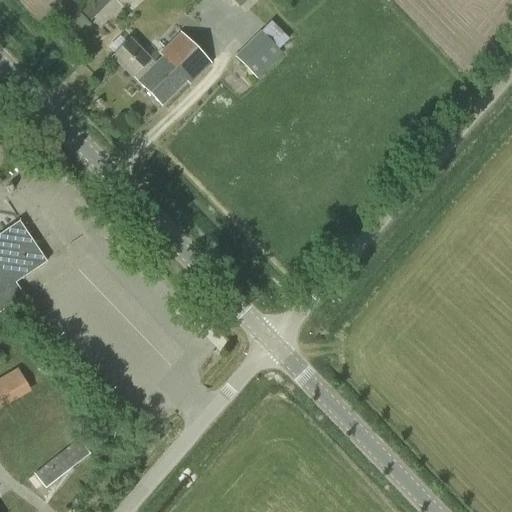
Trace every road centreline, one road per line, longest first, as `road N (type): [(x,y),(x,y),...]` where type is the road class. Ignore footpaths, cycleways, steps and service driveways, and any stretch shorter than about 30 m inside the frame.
road 1 (tertiary): [(273,342),(0,68)]
road 2 (unclassified): [(273,342),(511,80)]
road 3 (tertiary): [(436,511),(273,342)]
road 4 (unclassified): [(121,511),(273,342)]
